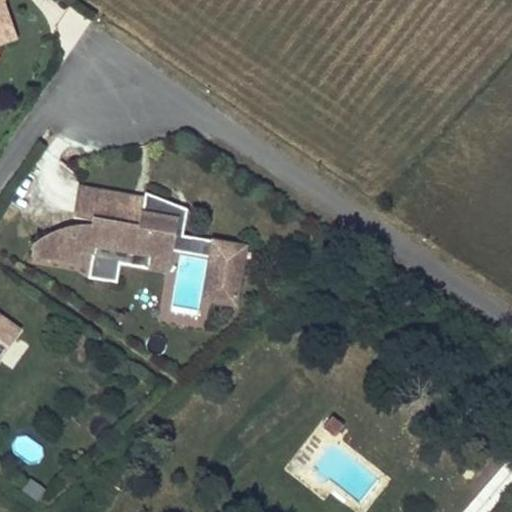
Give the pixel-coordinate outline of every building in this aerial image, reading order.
[(0,0),(0,45),(13,41),(0,5),(0,3),(1,0),(0,0)] [(80,191),(75,223),(95,226),(98,203),(143,210),(145,202),(80,191)] [(92,256),(88,281),(107,284),(111,259),(121,261),(120,267),(150,272),(152,259),(169,262),(171,254),(178,215),(168,213),(169,205),(146,197),(145,202),(143,210),(98,203),(95,226),(94,231),(90,231),(83,231),(75,232),(72,232),(68,234),(64,234),(62,235),(59,235),(56,237),(54,237),(50,240),(40,245),(35,248),(33,259),(79,266),(81,254),(92,256)] [(179,209),(169,205),(168,213),(178,215),(179,209)] [(234,247),(182,238),(186,211),(179,209),(178,215),(171,254),(209,261),(202,302),(235,308),(237,299),(221,296),(223,283),(216,281),(220,264),(230,266),(234,247)] [(246,249),(234,247),(230,266),(220,264),(216,281),(223,283),(221,296),(237,299),(246,249)] [(121,261),(111,259),(107,284),(116,285),(120,267),(121,261)] [(169,262),(152,259),(150,272),(167,275),(169,262)] [(0,358),(18,332),(0,318),(0,358)] [(16,337),(2,363),(15,370),(28,344),(16,337)] [(337,437),(345,427),(333,418),(326,427),(337,437)] [(50,493),(32,481),(24,491),(42,504),(50,493)]
